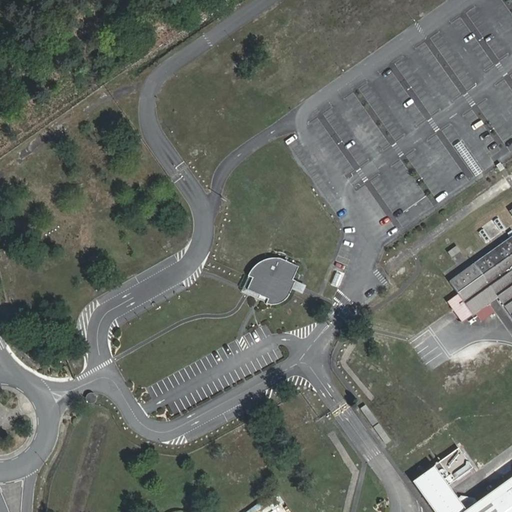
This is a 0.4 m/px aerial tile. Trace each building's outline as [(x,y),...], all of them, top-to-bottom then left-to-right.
[(502,294),(511,308),(511,239),(452,280),(475,312),(502,294)] [(457,254),(466,248),(463,244),(454,249),(457,254)] [(252,278),(247,290),(269,298),(266,304),(269,304),(272,305),(276,305),(280,304),(285,301),(288,298),(295,281),(293,280),(299,267),(281,259),(274,258),(269,258),(263,260),(257,263),(253,267),(250,272),(247,276),(252,278)] [(372,412),(367,416),(378,432),(384,429),(372,412)] [(458,458),(452,451),(439,460),(411,479),(433,511),(511,511),(511,477),(477,502),(476,497),(459,495),(455,498),(446,485),(472,467),(463,454),(458,458)]
